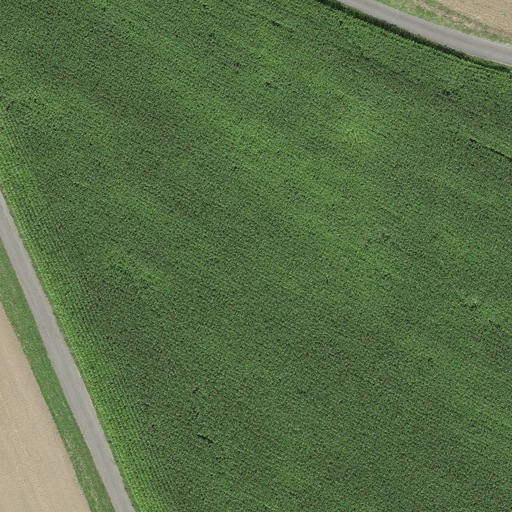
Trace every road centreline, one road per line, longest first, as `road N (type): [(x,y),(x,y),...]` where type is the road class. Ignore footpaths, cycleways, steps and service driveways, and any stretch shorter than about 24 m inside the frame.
road 1 (residential): [(0,216),(128,511)]
road 2 (residential): [(511,57),(360,0)]
